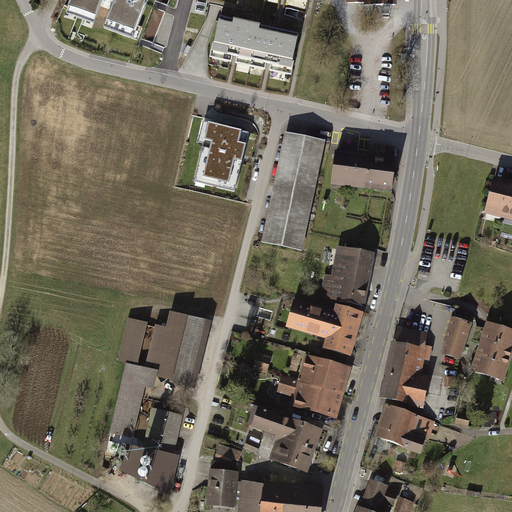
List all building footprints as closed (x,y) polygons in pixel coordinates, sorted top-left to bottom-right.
[(72,0),(71,6),(97,16),(103,2),(114,6),(108,21),(137,32),(149,0),(72,0)] [(257,26),(220,17),(213,52),(214,52),(213,56),(232,60),(233,56),(237,57),(236,61),(249,64),(257,26)] [(298,34),(257,26),(249,64),(266,67),(267,63),(271,64),(270,68),(289,73),(290,69),(291,69),(298,34)] [(250,134),(204,123),(198,143),(204,145),(195,183),(236,193),(250,134)] [(328,141),(288,132),(263,243),(304,251),(328,141)] [(397,157),(336,150),(333,185),(394,192),(397,157)] [(511,181),(495,178),(487,213),(511,217),(511,181)] [(333,275),(326,274),(321,299),(367,307),(376,254),(338,248),(333,275)] [(335,314),(295,302),(288,325),(329,337),(326,347),(349,354),(361,314),(337,306),(335,314)] [(170,329),(128,319),(118,362),(127,364),(111,433),(131,438),(143,387),(154,389),(157,377),(196,386),(210,325),(173,316),(170,329)] [(474,323),(452,316),(440,352),(463,359),(474,323)] [(511,358),(511,328),(487,320),(471,370),(505,381),(511,358)] [(432,333),(396,326),(382,396),(426,405),(432,377),(423,375),(432,333)] [(276,357),(257,352),(253,368),(271,373),(276,357)] [(352,368),(307,355),(300,380),(283,375),(278,393),(293,398),(291,406),(337,419),(352,368)] [(459,377),(447,376),(447,386),(458,386),(459,377)] [(436,423),(387,404),(376,437),(422,453),(426,440),(430,442),(436,423)] [(324,432),(259,409),(252,429),(279,438),(272,460),(309,474),(324,432)] [(182,416),(154,410),(145,451),(129,448),(123,478),(166,487),(182,416)] [(222,445),(218,456),(241,464),(245,453),(222,445)] [(240,471),(210,469),(207,505),(237,507),(240,471)] [(323,511),(325,486),(242,479),(238,511),(323,511)] [(389,485),(372,479),(364,505),(381,510),(389,485)] [(412,511),(416,503),(401,497),(395,511),(396,511),(412,511)]
